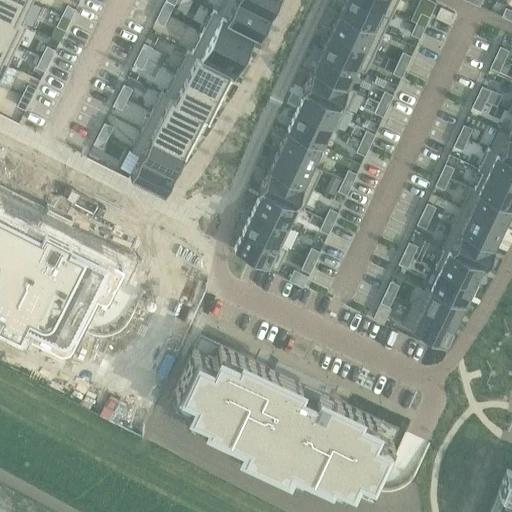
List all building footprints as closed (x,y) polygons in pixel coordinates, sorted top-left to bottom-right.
[(30,0),(0,0),(0,11),(26,24),(27,23),(22,21),(32,1),(30,0)] [(166,0),(164,0),(160,10),(169,15),(174,4),(166,0)] [(213,9),(212,10),(259,34),(270,12),(245,0),(222,0),(217,11),(213,9)] [(245,0),(270,12),(276,0),(245,0)] [(366,0),(344,0),(340,11),(354,18),(383,31),(392,12),(366,0)] [(366,0),(392,12),(397,0),(366,0)] [(66,4),(61,15),(70,19),(75,8),(66,4)] [(440,6),(435,17),(449,23),(454,13),(440,6)] [(511,9),(505,6),(501,15),(511,20),(511,9)] [(159,10),(154,21),(163,25),(169,15),(160,10),(159,10)] [(212,10),(201,31),(244,53),(255,32),(258,34),(259,34),(212,10)] [(0,35),(17,44),(26,24),(0,11),(0,35)] [(340,11),(330,31),(374,51),(383,31),(354,18),(340,11)] [(420,12),(415,23),(424,27),(429,16),(420,12)] [(61,15),(56,25),(65,30),(70,19),(61,15)] [(415,23),(410,34),(419,38),(424,27),(415,23)] [(187,50),(186,50),(233,74),(244,53),(201,31),(191,52),(187,50)] [(330,31),(321,50),(334,56),(365,70),(374,51),(330,31)] [(0,59),(8,63),(17,44),(0,35),(0,59)] [(143,42),(138,53),(147,57),(152,47),(143,42)] [(46,45),(41,55),(50,60),(55,49),(46,45)] [(499,45),(494,56),(503,60),(508,50),(499,45)] [(186,50),(175,72),(218,94),(229,73),(233,75),(233,74),(186,50)] [(321,50),(312,70),(320,73),(355,90),(356,89),(348,86),(357,68),(364,71),(365,70),(334,56),(321,50)] [(402,51),(397,62),(406,66),(411,55),(402,51)] [(138,53),(133,64),(142,68),(147,57),(138,53)] [(41,55),(35,66),(44,71),(50,60),(41,55)] [(494,56),(490,67),(499,71),(503,60),(494,56)] [(397,62),(392,72),(401,77),(406,66),(397,62)] [(312,70),(303,89),(346,109),(355,90),(320,73),(312,70)] [(161,90),(160,91),(207,115),(218,94),(175,72),(165,92),(161,90)] [(27,83),(21,94),(30,99),(36,88),(27,83)] [(123,83),(118,94),(127,98),(132,87),(123,83)] [(481,84),(476,95),(485,99),(490,89),(481,84)] [(305,91),(296,110),(335,128),(344,110),(346,111),(346,109),(303,89),(303,90),(305,91)] [(384,90),(378,101),(388,105),(393,94),(384,90)] [(160,91),(150,110),(193,132),(203,113),(207,116),(207,115),(160,91)] [(21,94),(16,105),(25,109),(30,99),(21,94)] [(118,94),(112,104),(121,109),(127,98),(118,94)] [(476,95),(471,106),(480,110),(485,99),(476,95)] [(378,101),(373,112),(383,116),(388,105),(378,101)] [(150,110),(141,130),(183,151),(193,132),(150,110)] [(296,110),(287,129),(296,134),(322,145),(330,127),(335,129),(335,128),(296,110)] [(499,129),(498,129),(505,133),(511,135),(511,112),(508,110),(507,111),(511,113),(511,122),(507,133),(499,129)] [(104,122),(98,132),(107,137),(113,126),(104,122)] [(463,124),(458,134),(467,139),(472,128),(463,124)] [(287,129),(278,149),(312,165),(313,165),(321,169),(321,168),(313,164),(322,145),(296,134),(287,129)] [(365,129),(360,140),(369,144),(374,133),(365,129)] [(487,147),(487,148),(511,159),(511,135),(505,133),(498,129),(490,148),(487,147)] [(141,130),(131,149),(173,170),(183,151),(141,130)] [(98,132),(93,143),(102,148),(107,137),(98,132)] [(458,134),(453,145),(462,149),(467,139),(458,134)] [(360,140),(355,151),(364,155),(369,144),(360,140)] [(511,159),(487,148),(478,168),(511,183),(511,159)] [(128,149),(119,167),(130,172),(129,173),(163,190),(173,170),(131,149),(131,150),(128,149)] [(269,168),(268,168),(298,182),(312,189),(321,169),(313,165),(312,165),(278,149),(269,168)] [(445,163),(440,173),(449,178),(454,167),(445,163)] [(268,168),(259,188),(271,193),(303,208),(312,189),(298,182),(268,168)] [(347,168),(342,179),(351,183),(356,172),(347,168)] [(469,186),(469,187),(491,198),(511,207),(511,183),(478,168),(477,169),(482,171),(474,188),(469,186)] [(440,173),(435,184),(444,188),(449,178),(440,173)] [(342,179),(337,190),(346,194),(351,183),(342,179)] [(0,233),(20,194),(0,184),(0,233)] [(469,187),(460,207),(503,227),(511,207),(491,198),(469,187)] [(261,190),(253,209),(287,225),(296,206),(302,209),(303,208),(271,193),(259,188),(259,189),(261,190)] [(20,194),(0,233),(0,312),(63,344),(65,345),(66,345),(67,346),(69,346),(70,346),(72,346),(73,345),(74,345),(76,344),(77,343),(78,342),(79,341),(80,340),(80,339),(81,339),(85,330),(96,308),(121,257),(67,230),(73,217),(47,204),(45,207),(20,194)] [(426,202),(421,213),(430,217),(435,206),(426,202)] [(329,207),(324,218),(333,222),(338,212),(329,207)] [(460,207),(451,226),(494,247),(494,246),(494,245),(503,227),(460,207)] [(253,209),(243,228),(265,238),(278,244),(282,246),(287,248),(278,244),(287,225),(253,209)] [(421,213),(416,223),(425,228),(430,217),(421,213)] [(324,218),(319,229),(328,233),(333,222),(324,218)] [(451,226),(441,246),(485,266),(494,247),(451,226)] [(243,228),(234,249),(277,269),(287,248),(282,246),(278,244),(265,238),(243,228)] [(408,241),(403,252),(412,256),(417,245),(408,241)] [(443,248),(434,267),(469,283),(473,285),(482,266),(485,267),(485,266),(441,246),(441,247),(443,248)] [(311,247),(306,257),(315,262),(320,251),(311,247)] [(403,252),(398,262),(407,267),(412,256),(403,252)] [(306,257),(300,268),(309,272),(315,262),(306,257)] [(426,285),(425,286),(457,301),(464,304),(473,285),(469,283),(434,267),(438,270),(430,287),(426,285)] [(390,280),(385,291),(394,295),(399,284),(390,280)] [(412,303),(455,324),(464,304),(457,301),(425,286),(416,305),(412,303)] [(385,291),(380,302),(389,306),(394,295),(385,291)] [(412,303),(402,324),(446,344),(455,324),(412,303)] [(189,357),(168,402),(188,411),(183,421),(342,496),(347,486),(367,495),(370,487),(376,474),(382,462),(398,428),(348,404),(328,395),(321,391),(266,365),(255,361),(247,357),(200,335),(195,345),(189,357)] [(511,511),(511,470),(507,469),(489,511),(511,511)]
